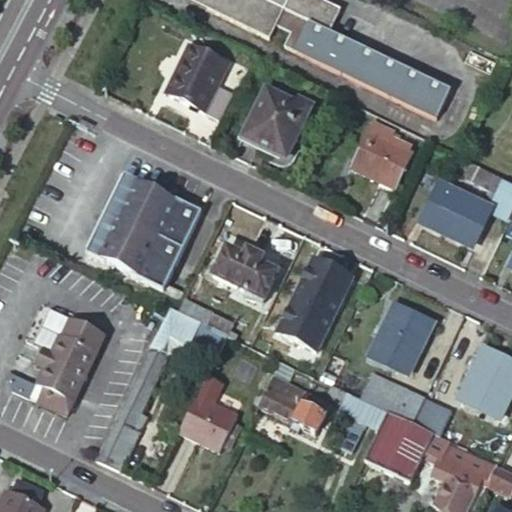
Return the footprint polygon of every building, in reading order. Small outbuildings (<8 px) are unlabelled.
[(332,34),(260,0),(193,0),(273,40),(280,27),(296,34),(290,48),(441,123),(456,94),(332,34)] [(260,0),(332,34),(334,30),(344,10),(324,0),(260,0)] [(182,62),(166,95),(199,112),(211,118),(225,92),(212,85),(224,63),(184,42),(176,59),(182,62)] [(182,62),(176,59),(159,92),(166,95),(182,62)] [(281,153),(306,101),(287,91),(284,98),(259,84),(236,132),(281,153)] [(393,146),(398,138),(366,122),(344,168),(387,190),(405,153),(393,146)] [(505,214),(511,199),(511,185),(475,168),(468,181),(490,192),(484,203),(505,214)] [(129,278),(176,300),(180,292),(163,284),(198,214),(166,198),(166,199),(140,187),(140,186),(121,177),(84,257),(104,266),(104,265),(130,277),(129,278)] [(464,242),(482,208),(437,185),(419,221),(464,242)] [(239,260),(223,252),(210,280),(259,304),(272,276),(255,268),(259,260),(244,252),(239,260)] [(349,280),(308,260),(272,335),(312,354),(349,280)] [(230,328),(181,303),(174,315),(218,337),(225,340),(233,344),(236,339),(226,335),(230,328)] [(425,327),(390,310),(367,356),(402,374),(425,327)] [(161,339),(150,363),(168,371),(172,362),(180,346),(215,363),(225,340),(218,337),(174,315),(172,315),(166,329),(161,339)] [(42,409),(70,422),(75,410),(77,410),(101,363),(98,361),(108,341),(73,324),(64,342),(62,341),(61,343),(57,341),(50,356),(47,354),(43,363),(46,365),(34,390),(47,396),(42,409)] [(511,382),(511,368),(480,353),(457,400),(494,419),(511,382)] [(150,363),(140,383),(101,467),(124,478),(141,441),(135,439),(168,371),(150,363)] [(315,382),(281,366),(275,379),(316,400),(317,398),(346,413),(343,420),(363,429),(365,424),(384,433),(391,419),(357,403),(315,382)] [(406,426),(419,400),(371,376),(357,403),(391,419),(406,426)] [(265,399),(260,411),(321,442),(335,412),(274,382),(265,399)] [(258,394),(251,407),(260,411),(265,399),(258,394)] [(439,426),(447,413),(419,400),(406,426),(430,438),(446,445),(460,452),(467,441),(439,426)] [(406,426),(391,419),(384,433),(370,462),(409,480),(430,438),(406,426)] [(196,426),(187,422),(164,472),(204,490),(223,451),(216,448),(220,438),(207,432),(202,442),(192,437),(196,426)] [(369,435),(356,430),(344,452),(357,459),(369,435)] [(491,489),(498,473),(450,450),(434,479),(446,484),(437,503),(455,511),(470,511),(484,485),(490,491),(491,489)] [(511,477),(499,471),(498,473),(491,489),(490,491),(511,501),(511,477)] [(155,492),(160,481),(141,472),(136,483),(155,492)] [(44,497),(22,485),(15,500),(9,497),(1,511),(39,511),(37,511),(44,497)]
